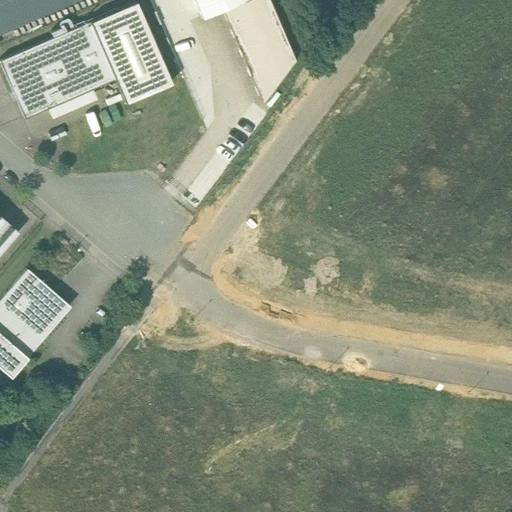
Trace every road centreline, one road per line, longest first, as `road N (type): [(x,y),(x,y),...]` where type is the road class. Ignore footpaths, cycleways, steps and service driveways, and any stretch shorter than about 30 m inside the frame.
road 1 (unclassified): [(168,281),(217,312),(294,339),(511,386)]
road 2 (unclassified): [(182,256),(374,0)]
road 3 (residential): [(0,148),(30,175),(182,256)]
